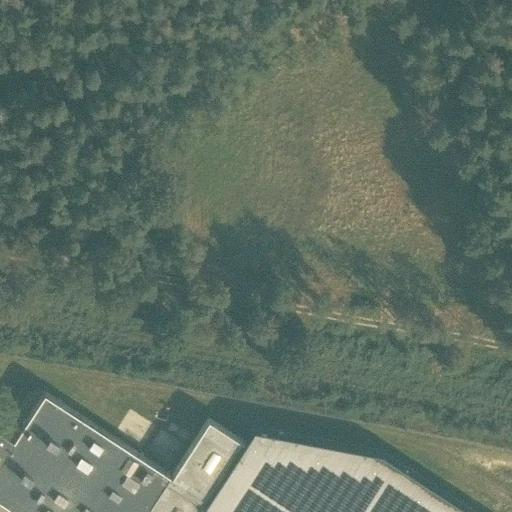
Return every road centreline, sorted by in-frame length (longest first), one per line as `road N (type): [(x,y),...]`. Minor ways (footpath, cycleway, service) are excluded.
road 1 (track): [(0,245),(511,344)]
road 2 (track): [(84,0),(194,286)]
